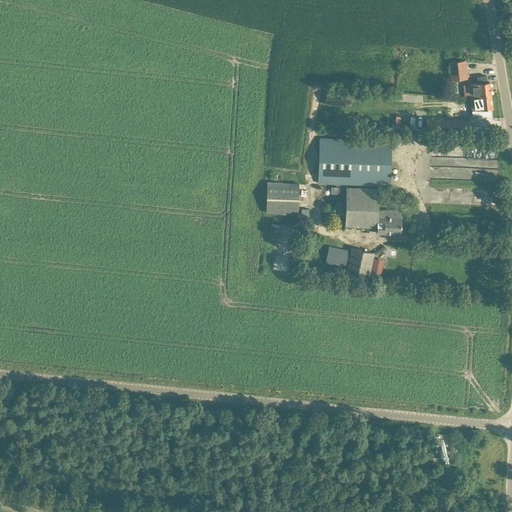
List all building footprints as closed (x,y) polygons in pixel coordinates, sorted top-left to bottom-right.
[(448,63),(451,80),(466,78),(464,60),(448,63)] [(469,84),(470,96),(491,94),(489,82),(487,82),(486,76),(476,77),(477,83),(469,84)] [(330,103),(330,104),(345,105),(346,91),(331,90),(330,103)] [(491,94),(470,96),(472,110),(473,115),(478,114),(478,118),(491,116),(490,108),(492,108),(491,94)] [(471,121),(428,119),(427,130),(470,132),(471,121)] [(318,183),(380,185),(390,185),(391,141),(320,139),(318,183)] [(267,182),(266,214),(298,214),(299,183),(267,182)] [(375,233),(391,234),(401,234),(401,217),(401,211),(378,210),(379,189),(345,188),(344,226),(376,228),(375,233)] [(308,215),(308,209),(301,209),(301,215),(302,216),(302,218),(309,219),(309,216),(308,215)] [(328,246),(325,262),(345,267),(349,250),(328,246)] [(351,248),(346,269),(368,274),(373,253),(351,248)]
